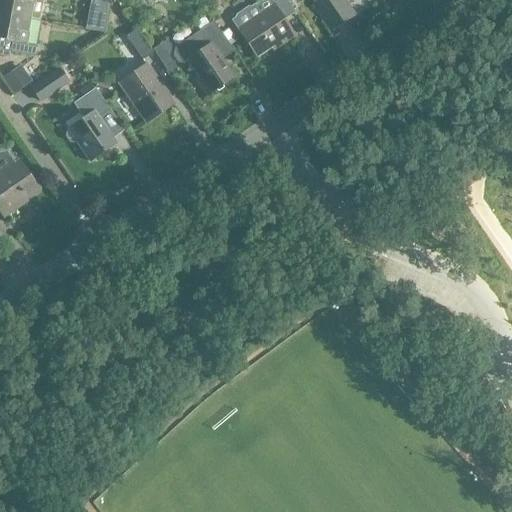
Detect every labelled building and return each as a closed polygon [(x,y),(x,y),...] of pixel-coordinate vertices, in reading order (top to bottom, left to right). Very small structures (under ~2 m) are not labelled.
[(0,0),(0,16),(30,22),(33,0),(47,0),(51,1),(50,0),(0,0)] [(91,0),(90,8),(107,9),(107,0),(91,0)] [(232,22),(239,32),(256,57),(276,43),(279,47),(293,37),(283,21),(294,13),(293,12),(288,5),(285,0),(264,0),(254,7),(232,22)] [(310,0),(334,33),(356,17),(344,0),(310,0)] [(30,22),(0,16),(0,41),(12,44),(10,55),(35,60),(37,48),(25,46),(30,22)] [(214,24),(192,39),(192,38),(174,51),(173,59),(178,65),(185,66),(188,64),(210,96),(233,80),(218,58),(231,49),(214,24)] [(152,54),(136,31),(127,38),(143,61),(152,54)] [(21,66),(2,78),(13,94),(32,82),(21,66)] [(147,67),(119,86),(146,125),(173,106),(147,67)] [(59,69),(30,89),(40,104),(69,84),(59,69)] [(66,136),(66,139),(70,145),(73,146),(77,144),(90,164),(115,146),(97,120),(109,112),(95,92),(74,106),(85,121),(68,132),(69,133),(66,136)] [(0,214),(4,220),(22,207),(21,205),(39,193),(19,164),(16,166),(6,152),(2,152),(0,153),(0,214)]
